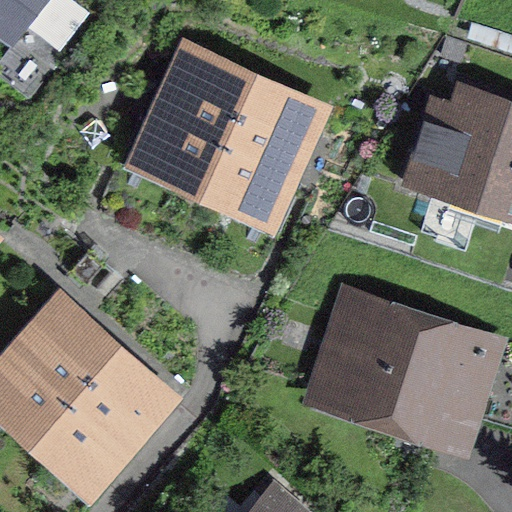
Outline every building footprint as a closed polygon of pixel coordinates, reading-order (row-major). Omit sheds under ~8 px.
[(0,0),(0,40),(9,47),(44,0),(0,0)] [(115,177),(190,210),(249,80),(174,46),(115,177)] [(324,113),(249,80),(190,210),(265,244),(324,113)] [(511,102),(452,84),(446,102),(435,99),(427,125),(413,120),(391,190),(511,227),(511,102)] [(511,348),(505,346),(508,337),(340,284),(299,410),(467,463),(482,418),(511,427),(511,348)] [(0,355),(0,441),(17,456),(112,347),(52,295),(0,355)] [(174,400),(112,347),(17,456),(80,510),(174,400)] [(303,511),(307,508),(268,475),(234,511),(303,511)]
